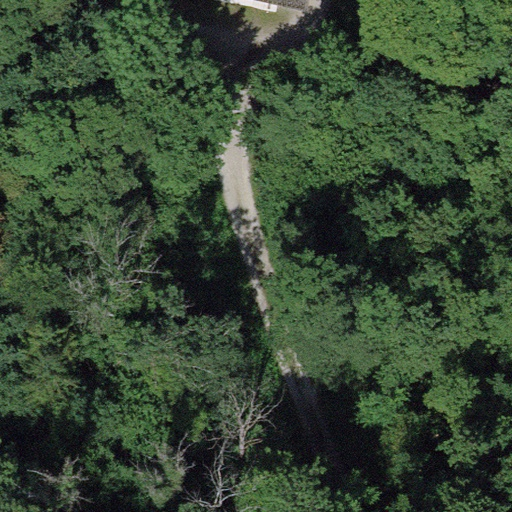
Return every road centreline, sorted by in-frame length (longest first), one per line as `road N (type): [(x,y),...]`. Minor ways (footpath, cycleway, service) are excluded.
road 1 (track): [(324,0),(312,50),(237,60),(233,146),(279,312),(350,511)]
road 2 (track): [(312,50),(511,98)]
road 3 (track): [(49,0),(130,15),(237,60)]
